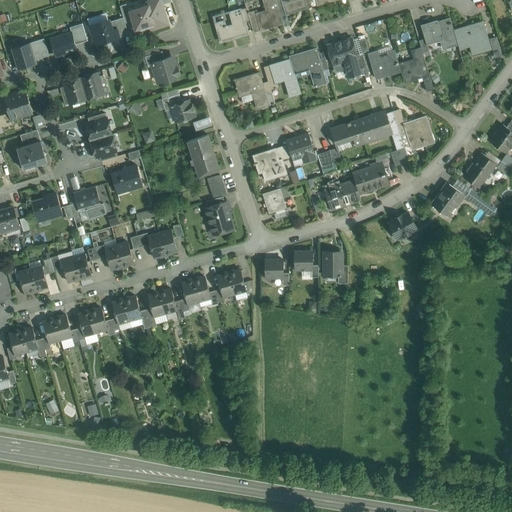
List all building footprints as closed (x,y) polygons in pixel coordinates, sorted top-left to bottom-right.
[(145,4),(128,9),(127,9),(131,21),(135,34),(168,24),(162,5),(160,0),(151,0),(145,2),(145,4)] [(257,13),(256,13),(261,30),(275,26),(275,23),(282,21),(280,16),(275,0),(263,0),(266,10),(257,13)] [(275,0),(280,16),(286,14),(281,0),(275,0)] [(281,0),(286,14),(308,8),(305,0),(281,0)] [(120,6),(123,17),(125,23),(131,21),(127,9),(128,9),(126,4),(120,6)] [(246,7),(240,9),(241,13),(242,13),(244,22),(250,21),(248,11),(246,7)] [(256,10),(250,12),(249,11),(248,11),(250,21),(253,32),(261,30),(256,13),(257,13),(256,10)] [(241,13),(230,16),(233,24),(227,26),(227,25),(226,25),(224,20),(216,23),(214,16),(214,17),(221,42),(248,34),(244,22),(242,13),(241,13)] [(123,17),(110,22),(112,29),(117,28),(120,37),(129,34),(125,23),(123,17)] [(437,20),(421,25),(425,39),(427,45),(442,41),(444,46),(456,42),(457,46),(458,45),(454,31),(450,18),(438,22),(437,20)] [(112,29),(110,22),(103,24),(102,22),(89,26),(95,44),(120,37),(117,28),(112,29)] [(482,22),(454,31),(458,45),(459,50),(460,50),(459,47),(472,44),(475,53),(472,54),(490,49),(482,22)] [(70,27),(71,32),(72,32),(75,44),(76,44),(88,41),(82,23),(70,27)] [(71,32),(51,39),(56,56),(77,49),(76,44),(75,44),(72,32),(71,32)] [(44,38),(31,42),(36,59),(49,55),(44,38)] [(351,38),(328,45),(333,64),(344,61),(349,76),(360,73),(359,68),(355,56),(357,55),(352,40),(351,38)] [(362,54),(362,53),(358,38),(352,40),(357,55),(362,54)] [(365,39),(359,40),(362,53),(369,51),(365,39)] [(425,39),(419,40),(421,48),(423,53),(429,51),(427,45),(425,39)] [(498,40),(491,42),(495,55),(502,53),(498,40)] [(36,59),(31,42),(11,48),(18,69),(37,63),(36,59)] [(316,48),(290,56),(291,60),(297,78),(311,74),(315,86),(316,86),(317,86),(326,83),(323,70),(319,59),(318,53),(316,48)] [(421,48),(412,50),(414,59),(399,64),(401,71),(404,82),(423,77),(429,75),(423,53),(421,48)] [(395,50),(379,55),(377,51),(369,53),(376,79),(401,71),(399,64),(395,50)] [(162,51),(145,56),(148,67),(153,65),(152,64),(153,64),(153,63),(154,62),(154,64),(165,60),(162,51)] [(366,66),(362,54),(357,55),(355,56),(359,68),(366,66)] [(319,59),(323,70),(328,69),(325,57),(319,59)] [(165,60),(154,64),(154,62),(153,63),(153,64),(152,64),(153,65),(156,75),(160,73),(165,79),(167,78),(168,81),(175,78),(174,76),(180,74),(178,67),(177,67),(174,58),(165,60)] [(284,61),(264,67),(268,81),(271,89),(275,88),(275,89),(276,88),(277,87),(276,81),(284,79),(290,97),(302,93),(297,78),(291,60),(284,62),(284,61)] [(123,63),(119,67),(124,73),(128,68),(123,63)] [(366,66),(359,68),(360,73),(361,76),(368,74),(366,66)] [(259,72),(235,79),(240,96),(252,93),(257,108),(269,105),(262,82),(259,72)] [(96,73),(81,78),(87,98),(94,96),(94,93),(100,91),(101,94),(102,94),(97,76),(96,73)] [(103,75),(97,76),(102,94),(108,92),(103,75)] [(429,75),(423,77),(424,79),(423,79),(427,91),(433,89),(429,75)] [(65,83),(66,86),(71,103),(72,103),(71,100),(78,98),(79,100),(87,98),(81,78),(65,83)] [(271,89),(268,81),(262,82),(269,105),(273,104),(274,104),(274,103),(275,103),(271,89)] [(71,103),(66,86),(60,87),(65,105),(71,103)] [(25,90),(17,93),(16,89),(12,90),(14,94),(4,97),(8,109),(9,112),(11,119),(12,119),(13,124),(25,121),(23,115),(32,113),(25,90)] [(166,111),(172,108),(171,105),(182,101),(179,93),(162,99),(164,107),(166,111)] [(182,101),(171,105),(172,108),(176,122),(182,120),(184,122),(187,121),(188,118),(195,116),(190,99),(182,101)] [(170,124),(176,122),(172,108),(166,111),(170,124)] [(400,109),(393,111),(397,123),(403,121),(400,109)] [(374,115),(358,120),(365,142),(392,133),(386,113),(385,111),(384,111),(374,115)] [(392,133),(393,136),(400,134),(397,123),(393,111),(386,113),(392,133)] [(0,115),(0,128),(13,124),(12,119),(11,119),(9,112),(6,113),(0,115)] [(105,113),(88,118),(89,123),(107,118),(105,113)] [(42,114),(33,116),(35,122),(37,129),(46,127),(42,114)] [(425,116),(404,123),(403,121),(397,123),(400,134),(405,147),(411,146),(424,141),(425,145),(434,142),(425,116)] [(89,123),(86,124),(87,125),(91,140),(111,134),(107,118),(89,123)] [(196,127),(209,124),(207,118),(194,121),(196,127)] [(358,120),(331,128),(336,145),(353,139),(356,146),(366,143),(365,142),(358,120)] [(511,131),(506,127),(503,125),(490,142),(505,152),(510,145),(511,147),(511,131)] [(29,144),(41,141),(37,129),(33,131),(20,135),(22,141),(28,140),(29,144)] [(142,132),(145,142),(155,140),(152,129),(142,132)] [(308,132),(286,140),(287,144),(292,157),(292,158),(305,154),(307,161),(316,159),(308,132)] [(111,134),(91,140),(95,155),(96,156),(99,155),(116,150),(111,134)] [(208,134),(188,140),(199,176),(219,170),(208,134)] [(400,134),(393,136),(397,150),(405,147),(400,134)] [(29,144),(17,148),(24,169),(25,168),(26,171),(37,168),(36,165),(47,162),(45,155),(47,152),(44,150),(41,141),(29,144)] [(287,144),(275,148),(279,160),(282,159),(282,160),(292,157),(287,144)] [(338,147),(331,149),(335,163),(342,161),(338,147)] [(397,150),(390,152),(395,166),(409,162),(405,147),(397,150)] [(275,148),(253,155),(255,162),(253,163),(254,165),(256,164),(259,173),(263,172),(265,180),(286,173),(282,160),(282,159),(279,160),(275,148)] [(335,163),(331,149),(317,154),(321,167),(335,163)] [(116,150),(99,155),(100,161),(118,156),(116,150)] [(139,150),(128,153),(130,160),(141,157),(139,150)] [(496,164),(481,154),(465,176),(479,187),(496,164)] [(502,161),(511,168),(511,162),(505,157),(502,161)] [(511,175),(511,168),(502,161),(497,167),(510,178),(511,175)] [(337,169),(335,163),(321,167),(323,174),(337,169)] [(379,164),(352,173),(354,179),(355,180),(359,194),(389,184),(385,173),(386,173),(385,171),(383,172),(383,173),(382,173),(379,164)] [(129,169),(112,174),(117,193),(143,186),(136,165),(128,167),(129,169)] [(292,182),(298,180),(295,169),(290,171),(292,182)] [(220,174),(208,178),(209,178),(215,198),(223,196),(227,195),(220,174)] [(354,179),(337,185),(338,187),(328,190),(332,199),(329,200),(332,209),(361,199),(359,194),(355,180),(354,179)] [(464,195),(448,183),(432,204),(448,216),(464,195)] [(95,186),(74,192),(76,202),(79,211),(80,210),(79,209),(85,208),(89,218),(106,213),(103,203),(101,204),(95,186)] [(280,188),(262,194),(269,213),(287,208),(280,188)] [(483,197),(471,188),(465,197),(477,206),(483,197)] [(56,193),(47,195),(48,197),(31,202),(37,221),(38,221),(37,219),(48,216),(49,218),(63,214),(56,193)] [(223,196),(215,198),(205,201),(207,207),(224,202),(223,196)] [(318,196),(311,198),(316,211),(322,209),(318,196)] [(497,207),(483,197),(477,206),(487,213),(491,215),(497,207)] [(76,202),(70,204),(74,217),(81,215),(80,210),(79,211),(76,202)] [(207,207),(205,207),(213,234),(234,229),(226,202),(224,202),(207,207)] [(70,204),(63,206),(67,219),(74,217),(70,204)] [(14,206),(0,210),(0,233),(20,228),(14,206)] [(156,209),(136,214),(138,220),(158,214),(156,209)] [(286,210),(274,214),(276,219),(288,216),(286,210)] [(408,212),(402,216),(401,215),(394,219),(395,220),(389,223),(396,237),(402,233),(405,238),(411,234),(410,232),(416,228),(408,212)] [(26,217),(20,219),(23,231),(30,229),(26,217)] [(116,217),(109,219),(110,225),(118,223),(116,217)] [(180,223),(173,225),(177,237),(183,235),(180,223)] [(171,230),(160,233),(165,254),(177,251),(171,230)] [(147,233),(137,235),(140,247),(150,244),(148,236),(147,233)] [(148,236),(150,244),(154,257),(165,254),(160,233),(148,236)] [(140,247),(137,235),(130,237),(134,249),(140,247)] [(128,242),(117,245),(122,266),(134,263),(128,242)] [(104,244),(94,247),(97,259),(107,256),(105,248),(104,244)] [(105,248),(107,256),(111,269),(122,266),(117,245),(105,248)] [(94,247),(87,249),(90,261),(97,259),(94,247)] [(312,265),(312,251),(295,251),(295,269),(312,269),(312,265)] [(342,252),(324,252),(324,275),(338,275),(342,275),(342,265),(342,252)] [(85,253),(73,257),(79,278),(91,275),(85,253)] [(58,255),(51,257),(54,271),(62,269),(58,255)] [(54,271),(51,257),(43,259),(45,265),(42,265),(44,274),(54,271)] [(73,257),(62,260),(68,281),(79,278),(73,257)] [(283,259),(265,259),(266,277),(282,277),(283,277),(283,273),(283,259)] [(42,265),(30,269),(36,290),(48,287),(44,274),(42,265)] [(348,265),(342,265),(342,275),(338,275),(338,283),(348,283),(348,265)] [(15,269),(8,271),(11,283),(18,281),(15,269)] [(30,269),(19,272),(25,293),(36,290),(30,269)] [(240,269),(229,272),(235,293),(246,290),(244,282),(240,269)] [(229,272),(217,275),(221,288),(223,297),(224,296),(235,293),(229,272)] [(5,277),(0,277),(0,279),(3,291),(8,290),(9,290),(5,276),(5,277)] [(209,292),(205,276),(193,279),(199,301),(210,298),(211,297),(209,292)] [(193,279),(182,283),(186,298),(188,304),(199,301),(193,279)] [(252,280),(244,282),(246,290),(247,294),(252,292),(252,280)] [(175,301),(171,288),(159,291),(165,313),(176,310),(177,309),(175,301)] [(221,288),(215,290),(218,302),(225,300),(224,296),(223,297),(221,288)] [(218,302),(215,290),(209,292),(211,297),(210,298),(212,303),(218,302)] [(165,313),(159,291),(148,295),(152,308),(154,316),(165,313)] [(136,295),(124,299),(130,320),(141,317),(142,317),(140,311),(136,295)] [(186,298),(180,300),(184,311),(190,310),(188,304),(186,298)] [(124,299),(113,302),(117,317),(118,323),(119,323),(130,320),(124,299)] [(180,300),(175,301),(177,309),(176,310),(179,319),(185,317),(184,311),(180,300)] [(102,307),(90,311),(96,332),(107,329),(108,329),(105,320),(102,307)] [(152,308),(146,309),(151,327),(157,325),(154,316),(152,308)] [(146,309),(140,311),(142,317),(141,317),(144,328),(151,327),(146,309)] [(90,311),(79,314),(82,327),(84,335),(85,335),(96,332),(90,311)] [(66,315),(55,318),(61,339),(72,336),(71,330),(66,315)] [(117,317),(111,319),(114,330),(121,329),(119,323),(118,323),(117,317)] [(55,318),(43,321),(47,337),(49,342),(50,342),(61,339),(55,318)] [(111,319),(105,320),(108,329),(107,329),(109,335),(115,333),(114,330),(111,319)] [(32,327),(21,330),(27,351),(38,348),(36,340),(32,327)] [(82,327),(76,329),(80,340),(86,338),(85,335),(84,335),(82,327)] [(76,329),(71,330),(72,336),(73,342),(80,340),(76,329)] [(21,330),(9,333),(13,346),(15,354),(16,354),(27,351),(21,330)] [(47,337),(42,338),(45,350),(51,348),(50,342),(49,342),(47,337)] [(45,350),(42,338),(36,340),(38,348),(40,357),(47,355),(45,350)] [(13,346),(7,348),(10,359),(16,358),(16,354),(15,354),(13,346)] [(3,356),(0,356),(0,379),(8,377),(9,377),(7,371),(3,356)] [(13,370),(7,371),(9,377),(8,377),(10,383),(16,382),(13,370)] [(51,416),(60,412),(53,398),(45,402),(51,416)]
